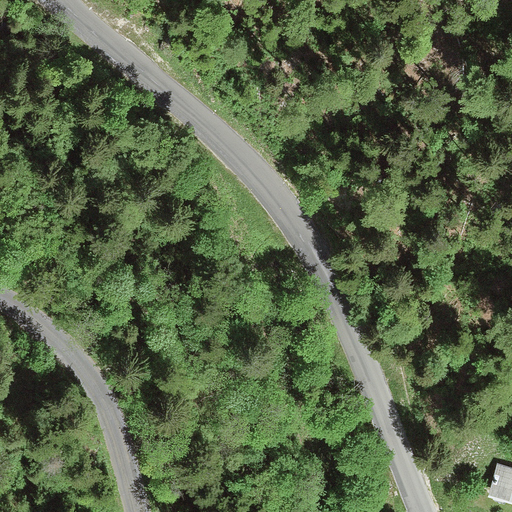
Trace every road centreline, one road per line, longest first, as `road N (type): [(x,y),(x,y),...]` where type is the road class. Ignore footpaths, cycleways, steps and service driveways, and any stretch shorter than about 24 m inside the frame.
road 1 (tertiary): [(58,0),(239,156),(309,244),(421,511)]
road 2 (unclassified): [(137,511),(101,395),(52,335),(0,297)]
